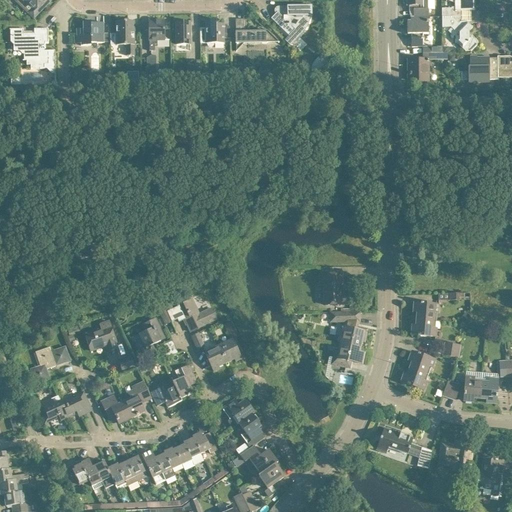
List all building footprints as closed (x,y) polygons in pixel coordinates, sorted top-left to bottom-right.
[(49,0),(18,0),(25,7),(27,5),(32,9),(28,13),(33,18),(48,2),(50,0),(49,0)] [(427,0),(406,0),(407,5),(414,6),(414,10),(413,10),(413,17),(410,17),(428,17),(427,0)] [(442,8),(442,17),(460,17),(460,11),(474,10),(474,0),(454,0),(455,7),(451,7),(451,8),(442,8)] [(275,14),(271,19),(288,36),(293,40),(303,30),(305,28),(306,24),(307,21),(308,16),(309,16),(312,16),(312,6),(287,6),(287,7),(281,8),(281,10),(278,13),(277,12),(275,14)] [(428,17),(410,17),(410,18),(414,18),(414,21),(407,21),(407,34),(411,34),(411,48),(422,47),(422,34),(428,34),(428,20),(426,20),(426,17),(428,17)] [(460,19),(460,17),(442,17),(442,27),(450,27),(458,35),(459,35),(459,40),(456,43),(465,51),(471,51),(477,46),(477,41),(470,36),(469,36),(469,31),(473,27),(467,22),(460,22),(459,24),(457,22),(460,19)] [(235,20),(236,52),(244,44),(267,43),(273,37),(267,31),(244,32),(244,19),(235,20)] [(214,44),(224,44),(223,24),(217,24),(216,23),(216,20),(206,20),(206,28),(200,28),(200,44),(206,44),(206,45),(207,45),(207,46),(207,47),(208,47),(209,47),(209,48),(210,48),(211,48),(211,47),(212,47),(213,47),(213,46),(214,46),(214,45),(214,44)] [(116,34),(110,34),(110,43),(110,46),(116,45),(126,45),(126,56),(134,56),(134,45),(134,21),(116,21),(116,34)] [(164,40),(164,21),(149,21),(149,41),(149,51),(155,51),(154,45),(157,45),(157,40),(164,40)] [(76,36),(74,36),(74,44),(81,44),(81,46),(91,46),(91,44),(104,43),(110,43),(110,34),(104,34),(104,23),(97,23),(97,22),(91,22),(83,22),(83,29),(76,30),(76,36)] [(190,44),(190,22),(176,23),(176,44),(190,44)] [(55,51),(48,51),(42,51),(42,43),(48,43),(48,29),(34,29),(34,31),(23,31),(23,29),(12,29),(12,35),(11,35),(11,39),(13,39),(13,42),(15,44),(15,46),(15,48),(16,49),(17,50),(19,50),(20,49),(23,52),(26,52),(26,65),(30,65),(30,69),(47,69),(51,73),(55,73),(55,51)] [(311,68),(311,70),(311,72),(312,74),(313,75),(314,77),(325,77),(332,61),(324,52),(314,62),(313,63),(312,64),(311,66),(311,68)] [(422,60),(407,60),(407,67),(409,67),(410,81),(414,81),(414,82),(427,82),(427,67),(428,67),(428,60),(447,60),(447,54),(442,54),(442,53),(422,54),(422,60)] [(152,56),(152,55),(146,58),(146,73),(156,73),(155,56),(152,56)] [(498,80),(498,78),(511,77),(511,58),(510,58),(510,56),(497,57),(498,80)] [(489,80),(498,80),(497,57),(497,58),(489,58),(489,57),(480,58),(480,60),(476,60),(476,57),(470,57),(470,67),(468,67),(468,83),(489,83),(489,80)] [(324,287),(324,305),(351,304),(351,292),(342,292),(342,275),(320,275),(320,287),(324,287)] [(159,296),(148,302),(153,313),(158,310),(165,325),(171,322),(167,312),(164,307),(159,296)] [(182,305),(172,309),(177,319),(178,322),(185,319),(188,325),(187,325),(190,332),(204,326),(204,325),(216,319),(211,309),(199,315),(192,300),(182,304),(182,305)] [(417,313),(416,319),(433,321),(434,313),(437,313),(438,305),(423,304),(423,303),(420,303),(420,304),(414,303),(413,312),(417,313)] [(170,305),(164,307),(167,312),(171,322),(177,319),(172,309),(170,305)] [(345,322),(340,345),(360,348),(361,342),(364,342),(367,329),(352,327),(353,322),(359,322),(359,313),(330,313),(330,322),(345,322)] [(165,339),(160,328),(155,319),(142,325),(145,332),(132,338),(141,357),(154,351),(152,345),(161,341),(165,339)] [(432,329),(433,321),(416,319),(416,326),(412,326),(411,335),(435,337),(436,329),(432,329)] [(117,348),(115,343),(116,342),(110,326),(109,321),(100,325),(102,329),(85,335),(90,349),(106,344),(108,351),(117,348)] [(231,339),(237,336),(231,323),(225,326),(231,339)] [(198,334),(192,337),(198,350),(204,347),(198,334)] [(236,362),(241,359),(232,340),(218,347),(226,363),(234,359),(236,362)] [(164,346),(168,356),(177,352),(173,341),(164,346)] [(445,343),(444,349),(459,352),(460,345),(445,343)] [(339,352),(334,351),(331,365),(347,368),(348,361),(362,364),(364,353),(359,352),(360,348),(340,345),(339,352)] [(65,347),(52,352),(50,347),(35,352),(40,367),(31,370),(35,384),(50,379),(46,370),(70,362),(65,347)] [(218,367),(226,363),(218,347),(205,353),(214,372),(219,370),(218,367)] [(458,358),(459,352),(444,349),(443,356),(458,358)] [(412,362),(410,368),(426,374),(428,366),(432,367),(434,360),(412,352),(409,361),(412,362)] [(130,356),(119,360),(122,371),(134,367),(130,356)] [(179,380),(172,383),(181,402),(182,402),(181,400),(187,397),(190,396),(189,395),(193,394),(188,384),(196,381),(191,371),(188,365),(175,372),(179,380)] [(426,374),(410,368),(407,375),(404,374),(401,382),(407,384),(407,385),(409,386),(409,385),(424,390),(426,383),(423,382),(426,374)] [(473,398),(480,399),(481,382),(473,382),(474,378),(466,377),(464,401),(473,402),(473,398)] [(489,383),(481,382),(480,399),(487,399),(486,403),(495,404),(496,398),(497,398),(497,395),(496,395),(498,380),(490,379),(489,383)] [(159,389),(151,393),(157,407),(165,403),(168,408),(181,402),(172,383),(171,380),(166,382),(165,385),(168,390),(161,393),(159,389)] [(442,396),(449,398),(454,384),(447,382),(442,396)] [(131,399),(124,402),(132,418),(144,412),(140,404),(151,399),(144,383),(134,387),(136,390),(128,393),(131,399)] [(454,384),(449,398),(455,400),(460,386),(454,384)] [(69,395),(60,400),(68,416),(77,412),(79,417),(86,414),(83,406),(88,403),(83,393),(71,399),(69,395)] [(58,396),(36,406),(41,416),(46,414),(49,420),(59,416),(61,421),(68,418),(68,416),(60,400),(58,396)] [(119,424),(132,418),(124,402),(117,406),(113,397),(101,402),(102,403),(109,418),(110,418),(108,414),(113,412),(119,424)] [(234,400),(224,408),(222,409),(229,420),(228,421),(228,422),(232,428),(254,413),(245,400),(238,405),(234,400)] [(241,450),(244,453),(253,446),(265,438),(258,428),(260,427),(252,415),(254,413),(232,428),(232,429),(239,424),(246,433),(241,436),(248,445),(241,450)] [(16,415),(8,418),(10,424),(18,422),(16,415)] [(407,455),(411,444),(413,438),(410,437),(410,436),(400,433),(400,434),(384,428),(376,450),(386,454),(388,448),(407,455)] [(200,433),(192,436),(201,454),(208,450),(210,454),(217,450),(209,433),(209,434),(202,438),(200,433)] [(191,458),(201,454),(192,436),(192,437),(193,439),(184,443),(192,460),(191,458)] [(182,465),(192,460),(184,443),(183,443),(184,445),(175,449),(182,465)] [(472,444),(463,443),(456,443),(456,446),(442,444),(439,464),(453,466),(452,471),(468,473),(472,444)] [(261,475),(277,463),(268,450),(260,456),(253,446),(244,453),(240,456),(245,462),(249,459),(260,474),(261,475)] [(174,447),(164,452),(172,469),(182,465),(175,449),(174,447)] [(432,452),(421,447),(417,467),(428,470),(432,452)] [(9,459),(7,451),(0,452),(0,471),(10,470),(10,469),(8,470),(7,459),(9,459)] [(149,452),(141,456),(152,479),(156,486),(166,481),(155,458),(154,456),(151,451),(149,452)] [(176,477),(172,469),(164,452),(163,452),(164,454),(155,458),(166,481),(176,477)] [(138,457),(128,461),(137,482),(148,478),(138,457)] [(478,472),(476,488),(483,489),(491,490),(490,495),(499,496),(499,491),(501,475),(496,474),(498,460),(483,458),(481,472),(478,472)] [(94,491),(104,486),(94,466),(92,467),(88,460),(81,463),(80,461),(92,486),(93,488),(94,491)] [(92,486),(80,461),(74,463),(73,461),(62,466),(72,487),(78,484),(79,486),(89,481),(92,486)] [(117,464),(128,487),(137,482),(128,461),(118,466),(117,464)] [(105,490),(115,485),(104,462),(94,466),(104,486),(105,488),(105,490)] [(128,487),(117,464),(107,468),(104,462),(115,485),(118,491),(128,487)] [(260,474),(258,476),(268,489),(264,492),(268,498),(273,495),(272,493),(275,491),(272,486),(284,477),(275,465),(277,463),(261,475),(260,474)] [(10,470),(0,471),(0,483),(27,479),(28,479),(28,474),(23,475),(11,477),(10,470)] [(214,483),(221,478),(219,474),(212,478),(214,483)] [(0,491),(0,495),(17,493),(16,486),(28,484),(27,479),(0,483),(0,491)] [(46,480),(36,481),(37,488),(37,490),(47,488),(46,480)] [(203,485),(205,489),(212,484),(210,480),(203,485)] [(203,491),(202,488),(201,486),(194,491),(196,496),(203,491)] [(31,491),(17,493),(0,495),(1,495),(4,495),(6,507),(12,506),(12,511),(31,511),(30,505),(31,505),(32,495),(31,491)] [(187,502),(194,497),(192,493),(185,497),(187,502)] [(250,493),(242,496),(249,511),(250,511),(257,509),(250,493)] [(234,498),(240,511),(245,511),(249,511),(242,496),(241,494),(234,498)] [(201,511),(196,498),(190,503),(193,511),(201,511)] [(193,511),(190,503),(182,508),(172,509),(171,511),(193,511)]
